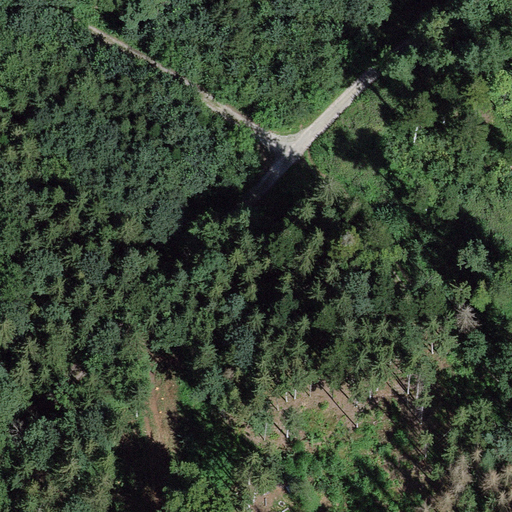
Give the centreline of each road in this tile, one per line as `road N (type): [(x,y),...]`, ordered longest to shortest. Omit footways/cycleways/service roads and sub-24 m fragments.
road 1 (track): [(0,443),(194,252),(278,149)]
road 2 (track): [(278,149),(354,81),(456,21),(511,4)]
road 3 (track): [(44,0),(278,149)]
road 4 (track): [(363,235),(278,149)]
